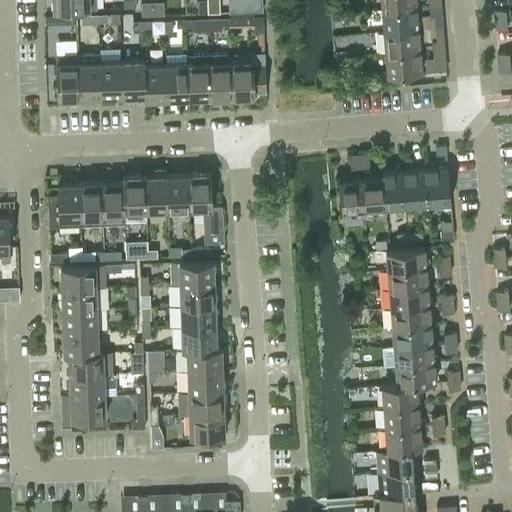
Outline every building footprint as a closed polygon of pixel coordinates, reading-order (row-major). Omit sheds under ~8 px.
[(53,0),(54,9),(96,8),(95,0),(53,0)] [(206,0),(197,0),(198,12),(207,12),(206,0)] [(262,8),(262,0),(229,0),(230,9),(262,8)] [(219,3),(207,4),(207,12),(219,11),(219,3)] [(441,13),(441,3),(429,4),(430,14),(441,13)] [(382,8),(384,29),(418,27),(417,5),(382,8)] [(494,8),(495,18),(506,17),(506,7),(494,8)] [(107,12),(98,13),(98,21),(108,20),(107,12)] [(81,21),(98,21),(98,13),(81,13),(81,21)] [(76,14),(54,15),(54,22),(77,22),(76,14)] [(219,24),(229,24),(228,16),(219,16),(219,24)] [(228,16),(229,24),(238,23),(237,16),(228,16)] [(172,27),(172,17),(153,18),(154,27),(172,27)] [(176,26),(186,25),(186,17),(176,18),(176,26)] [(186,17),(186,25),(195,25),(195,17),(186,17)] [(507,26),(506,17),(495,18),(496,27),(507,26)] [(133,27),(142,27),(142,19),(132,19),(133,27)] [(142,19),(142,27),(151,27),(151,19),(142,19)] [(420,48),(418,27),(384,29),(385,51),(420,48)] [(432,38),(432,47),(444,46),(443,37),(432,38)] [(445,56),(444,46),(432,47),(433,57),(445,56)] [(422,71),(420,48),(385,51),(387,73),(422,71)] [(497,51),(498,61),(510,60),(509,50),(497,51)] [(230,52),(232,94),(254,93),(254,90),(265,89),(264,51),(230,52)] [(78,53),(79,95),(101,94),(100,60),(100,52),(78,53)] [(232,94),(230,52),(209,53),(210,95),(232,94)] [(57,96),(79,95),(78,53),(55,54),(57,96)] [(210,95),(209,53),(187,54),(187,62),(189,96),(210,95)] [(121,59),(123,94),(144,93),(145,93),(143,63),(144,63),(144,58),(121,59)] [(100,60),(101,94),(123,94),(121,59),(100,60)] [(511,70),(510,60),(498,61),(499,70),(511,70)] [(145,93),(144,93),(144,98),(167,97),(166,62),(144,63),(143,63),(145,93)] [(189,96),(187,62),(166,62),(167,97),(189,96)] [(446,153),(445,144),(436,144),(436,153),(446,153)] [(369,152),(359,153),(360,165),(370,164),(369,152)] [(351,165),(360,165),(359,153),(350,153),(351,165)] [(447,165),(425,166),(428,201),(451,199),(447,165)] [(425,166),(404,168),(407,203),(428,201),(425,166)] [(382,170),(382,175),(383,175),(385,205),(386,205),(407,203),(404,168),(382,170)] [(167,208),(189,207),(188,172),(166,173),(167,208)] [(188,172),(189,207),(204,206),(205,241),(224,241),(222,205),(211,205),(210,172),(188,172)] [(144,174),(146,208),(167,208),(166,173),(144,174)] [(125,209),(125,219),(146,218),(146,208),(144,174),(122,175),(122,180),(123,180),(124,209),(125,209)] [(386,210),(386,205),(385,205),(383,175),(382,175),(361,177),(364,212),(386,210)] [(364,212),(361,177),(339,179),(342,213),(364,212)] [(101,180),(79,181),(81,224),(103,223),(101,180)] [(101,180),(103,223),(125,222),(125,219),(125,209),(124,209),(123,180),(122,180),(101,180)] [(48,225),(81,224),(79,181),(57,182),(57,193),(47,193),(48,225)] [(0,213),(0,248),(1,248),(1,261),(10,260),(8,214),(0,213)] [(453,236),(453,227),(440,228),(441,237),(453,236)] [(422,230),(409,231),(410,240),(422,239),(422,230)] [(397,241),(410,240),(409,231),(396,232),(397,241)] [(385,238),(375,239),(375,247),(386,246),(385,238)] [(386,248),(387,268),(426,264),(425,245),(386,248)] [(493,246),(494,256),(506,255),(505,245),(493,246)] [(182,255),(191,254),(190,246),(181,247),(182,255)] [(190,246),(191,254),(209,254),(208,246),(190,246)] [(138,256),(147,256),(147,248),(138,248),(138,256)] [(147,248),(147,256),(157,256),(156,248),(147,248)] [(120,249),(104,250),(104,258),(120,257),(120,249)] [(104,258),(104,250),(94,250),(95,258),(104,258)] [(50,252),(50,260),(69,259),(68,251),(50,252)] [(437,254),(438,264),(449,263),(449,253),(437,254)] [(506,264),(506,255),(494,256),(495,265),(506,264)] [(171,283),(179,283),(214,281),(213,259),(171,260),(171,283)] [(60,264),(61,287),(96,285),(106,285),(105,271),(121,270),(121,262),(60,264)] [(450,272),(449,263),(438,264),(439,273),(450,272)] [(139,264),(140,284),(148,284),(147,264),(139,264)] [(387,268),(389,287),(428,283),(426,264),(387,268)] [(179,283),(180,304),(214,303),(214,281),(179,283)] [(389,287),(390,306),(429,303),(428,283),(389,287)] [(148,284),(140,284),(140,293),(148,293),(148,284)] [(61,287),(62,308),(96,307),(96,285),(61,287)] [(19,287),(9,287),(9,298),(19,298),(19,287)] [(497,289),(497,299),(509,298),(508,288),(497,289)] [(440,293),(441,302),(452,301),(452,292),(440,293)] [(127,297),(128,306),(136,306),(135,296),(127,297)] [(510,307),(509,298),(497,299),(498,308),(510,307)] [(453,311),(452,301),(441,302),(442,312),(453,311)] [(180,304),(181,326),(215,324),(214,303),(180,304)] [(390,306),(392,325),(431,322),(429,303),(390,306)] [(136,306),(128,306),(128,315),(136,315),(136,306)] [(62,308),(63,330),(97,329),(96,307),(62,308)] [(141,318),(142,327),(149,327),(149,318),(141,318)] [(392,325),(393,344),(432,341),(431,322),(392,325)] [(182,348),(187,348),(186,347),(216,346),(216,345),(215,324),(181,326),(182,348)] [(150,336),(149,327),(142,327),(142,337),(150,336)] [(63,353),(68,352),(98,351),(98,350),(97,329),(63,330),(63,353)] [(444,340),(456,339),(455,330),(443,331),(444,340)] [(456,349),(456,339),(444,340),(445,350),(456,349)] [(134,341),(134,350),(142,349),(142,340),(134,341)] [(434,360),(432,341),(393,344),(395,363),(434,360)] [(221,345),(216,345),(216,346),(186,347),(187,348),(187,369),(222,368),(221,345)] [(142,349),(134,350),(134,359),(142,359),(142,349)] [(113,350),(98,350),(98,351),(68,352),(69,374),(103,372),(113,372),(113,350)] [(395,363),(396,382),(416,381),(417,381),(435,380),(434,360),(395,363)] [(148,371),(156,370),(156,361),(148,361),(148,371)] [(222,389),(222,368),(187,369),(188,391),(222,389)] [(446,369),(447,379),(459,378),(458,368),(446,369)] [(156,380),(156,370),(148,371),(149,380),(156,380)] [(104,394),(103,372),(69,374),(70,395),(104,394)] [(459,387),(459,378),(447,379),(448,388),(459,387)] [(382,383),(383,405),(418,402),(417,381),(416,381),(396,382),(382,383)] [(136,393),(144,393),(143,383),(135,383),(136,393)] [(189,412),(223,411),(222,389),(188,391),(180,391),(180,397),(178,398),(179,409),(181,410),(181,413),(189,412)] [(144,402),(144,393),(136,393),(136,402),(144,402)] [(104,394),(70,395),(71,418),(105,417),(104,394)] [(420,424),(418,402),(383,405),(385,427),(420,424)] [(150,414),(157,414),(157,404),(149,405),(150,414)] [(224,433),(223,411),(189,412),(190,435),(224,433)] [(431,414),(432,423),(443,422),(443,413),(431,414)] [(158,423),(157,414),(150,414),(150,423),(158,423)] [(444,432),(443,422),(432,423),(433,433),(444,432)] [(422,446),(420,424),(385,427),(387,448),(411,446),(411,447),(422,446)] [(413,468),(411,447),(411,446),(387,448),(376,448),(378,470),(413,468)] [(424,467),(436,466),(435,456),(424,457),(424,467)] [(437,475),(436,466),(424,467),(425,476),(437,475)] [(380,493),(414,490),(413,468),(378,470),(380,493)] [(415,494),(414,490),(380,493),(380,497),(381,511),(399,511),(416,511),(415,494)] [(181,492),(181,501),(191,501),(191,492),(181,492)] [(137,494),(138,503),(148,503),(148,494),(137,494)] [(239,511),(239,499),(224,499),(224,504),(219,505),(219,511),(239,511)] [(192,510),(191,501),(181,501),(181,510),(192,510)] [(148,503),(138,503),(138,511),(139,511),(148,511),(148,503)] [(437,511),(446,511),(446,503),(436,504),(437,511)] [(446,503),(446,511),(456,511),(455,503),(446,503)]
